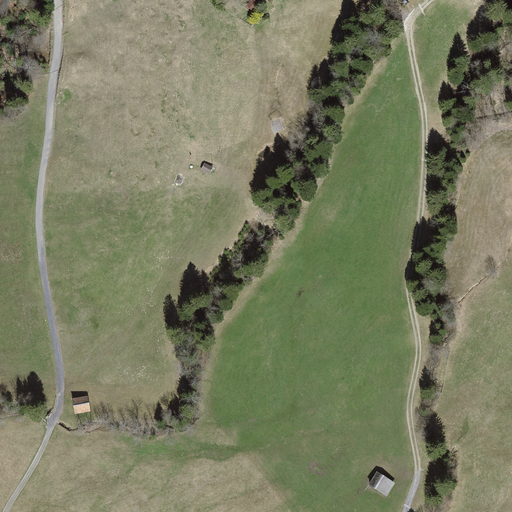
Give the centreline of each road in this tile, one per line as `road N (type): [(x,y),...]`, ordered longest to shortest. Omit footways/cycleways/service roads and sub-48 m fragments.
road 1 (track): [(58,0),(44,238),(64,403),(1,511)]
road 2 (track): [(434,0),(408,25),(422,93),(422,190),(410,270),(422,344),(409,397),(406,511)]
